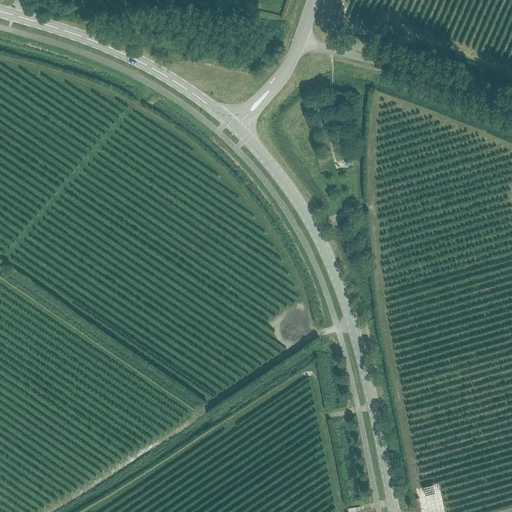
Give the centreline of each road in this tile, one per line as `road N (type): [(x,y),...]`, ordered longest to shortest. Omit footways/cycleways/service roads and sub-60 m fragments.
road 1 (tertiary): [(389,511),(326,257),(279,174),(237,128)]
road 2 (tertiary): [(237,128),(139,60),(0,11)]
road 3 (unclassified): [(511,110),(299,38)]
